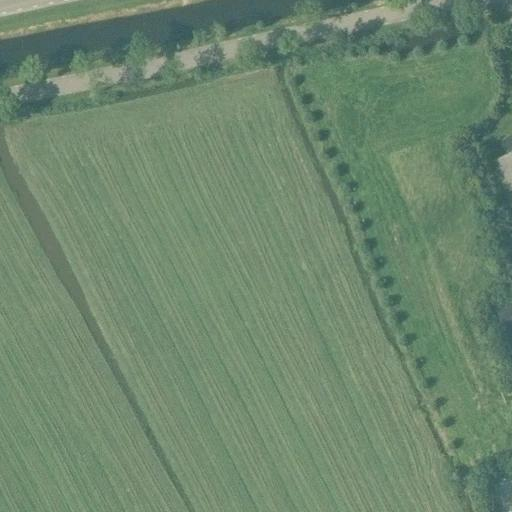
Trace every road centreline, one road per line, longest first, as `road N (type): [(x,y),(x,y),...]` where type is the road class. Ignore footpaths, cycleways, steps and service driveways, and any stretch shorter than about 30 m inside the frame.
road 1 (unclassified): [(0,100),(466,0)]
road 2 (track): [(120,511),(0,270)]
